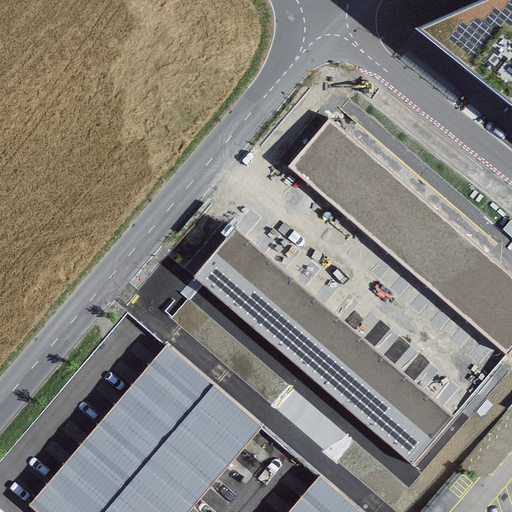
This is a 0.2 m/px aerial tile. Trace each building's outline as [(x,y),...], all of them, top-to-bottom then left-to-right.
[(511,0),(481,0),(417,28),(511,104),(511,0)] [(511,276),(330,119),(289,167),(507,355),(511,349),(511,276)] [(234,229),(193,277),(413,464),(454,416),(234,229)] [(29,506),(36,511),(189,511),(262,427),(167,345),(29,506)] [(361,511),(320,476),(289,511),(361,511)]
